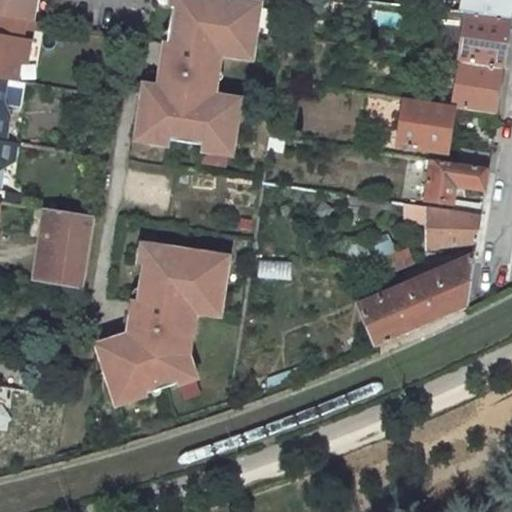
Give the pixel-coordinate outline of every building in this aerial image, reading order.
[(0,0),(0,16),(1,17),(24,21),(31,22),(34,0),(0,0)] [(222,54),(250,58),(258,7),(231,3),(231,5),(230,11),(200,6),(201,1),(201,0),(174,0),(167,46),(169,46),(165,74),(160,73),(158,94),(145,92),(140,127),(160,130),(158,139),(212,147),(214,138),(233,141),(238,106),(214,102),(222,54)] [(291,0),(291,4),(290,10),(305,12),(306,0),(291,0)] [(511,0),(462,0),(461,14),(466,14),(510,20),(511,0)] [(455,13),(435,10),(433,23),(453,25),(455,13)] [(510,20),(466,14),(459,62),(503,68),(510,20)] [(1,17),(0,26),(0,79),(6,81),(15,82),(17,65),(24,66),(28,43),(21,42),(24,21),(1,17)] [(503,68),(459,62),(455,88),(436,85),(432,106),(454,109),(495,116),(503,68)] [(432,106),(404,101),(397,148),(446,155),(454,109),(432,106)] [(14,161),(17,143),(2,141),(0,150),(0,168),(3,169),(14,161)] [(105,146),(93,144),(91,155),(103,157),(103,154),(105,146)] [(489,153),(460,149),(458,165),(487,170),(489,153)] [(458,165),(432,162),(427,201),(451,205),(454,185),(484,190),(487,170),(458,165)] [(0,202),(20,206),(21,194),(0,191),(0,202)] [(482,204),(456,200),(454,214),(480,218),(482,204)] [(450,212),(418,207),(418,224),(426,224),(426,249),(476,244),(480,218),(454,214),(449,214),(450,212)] [(94,217),(43,209),(32,279),(83,289),(85,271),(89,248),(92,225),(94,217)] [(372,241),(380,261),(396,254),(388,234),(372,241)] [(361,238),(346,244),(359,272),(374,265),(361,238)] [(396,254),(380,261),(386,275),(414,263),(408,249),(396,254)] [(171,256),(143,252),(136,302),(138,303),(136,316),(131,316),(127,343),(100,352),(115,397),(130,392),(132,399),(179,384),(177,376),(192,371),(184,349),(190,311),(218,315),(226,264),(200,260),(198,267),(169,263),(171,256)] [(474,256),(358,306),(374,350),(468,309),(474,256)] [(293,260),(259,258),(257,278),(291,281),(293,260)]
